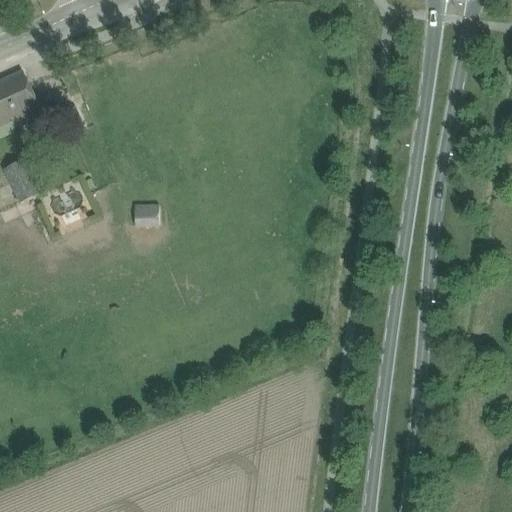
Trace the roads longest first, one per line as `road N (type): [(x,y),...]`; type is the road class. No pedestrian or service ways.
road 1 (secondary): [(404,511),(439,195),(476,0)]
road 2 (secondary): [(437,0),(371,511)]
